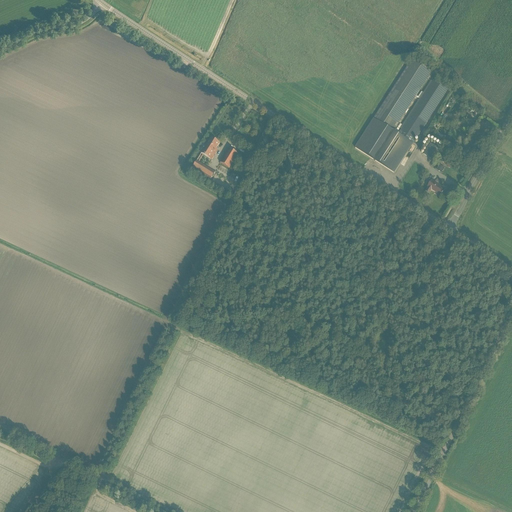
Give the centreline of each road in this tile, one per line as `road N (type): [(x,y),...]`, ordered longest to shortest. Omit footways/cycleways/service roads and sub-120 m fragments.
road 1 (tertiary): [(447,227),(101,3)]
road 2 (unclassified): [(447,227),(511,118)]
